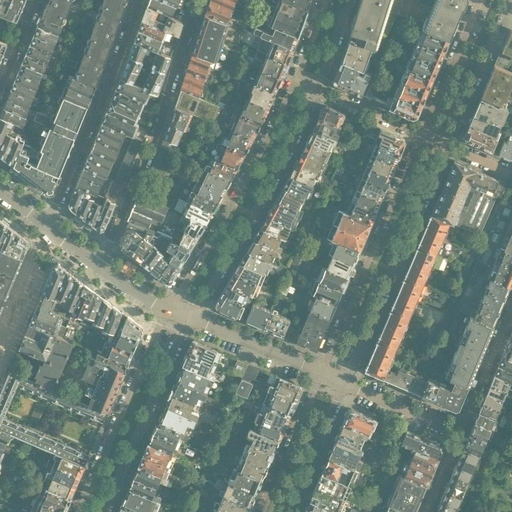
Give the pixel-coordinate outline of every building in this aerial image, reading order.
[(0,0),(0,13),(16,20),(24,0),(0,0)] [(61,25),(71,0),(48,0),(41,17),(61,25)] [(119,19),(126,0),(102,0),(99,11),(119,19)] [(186,10),(177,6),(175,5),(163,0),(148,0),(147,5),(172,16),(182,21),(186,10)] [(227,18),(232,7),(216,0),(209,0),(205,12),(226,21),(229,22),(232,23),(233,20),(227,18)] [(307,9),(284,0),(283,0),(272,0),(272,1),(276,3),(274,7),(304,19),(307,10),(307,9)] [(283,0),(284,0),(307,9),(309,0),(283,0)] [(373,48),(385,10),(388,0),(361,0),(350,37),(349,38),(350,38),(372,47),(373,48)] [(437,0),(434,7),(411,0),(388,0),(385,10),(422,22),(424,16),(430,19),(425,28),(449,38),(462,7),(463,7),(465,0),(437,0)] [(182,21),(172,16),(147,5),(142,18),(167,29),(178,33),(182,21)] [(304,19),(274,7),(270,5),(267,13),(300,27),(304,19)] [(108,51),(119,19),(99,11),(87,44),(108,51)] [(229,22),(226,21),(205,12),(205,14),(202,22),(226,31),(229,22)] [(300,27),(267,13),(263,22),(268,24),(274,27),(297,36),(300,27)] [(62,25),(61,25),(41,17),(38,25),(59,34),(62,25)] [(403,19),(398,17),(393,30),(398,32),(403,19)] [(178,33),(167,29),(142,18),(138,28),(163,39),(175,44),(178,33)] [(222,41),(226,31),(202,22),(199,31),(222,41)] [(297,36),(274,27),(268,24),(265,30),(254,25),(253,29),(252,31),(268,37),(271,38),(293,47),(297,36)] [(449,38),(425,28),(415,24),(413,29),(424,34),(421,42),(443,52),(449,38)] [(55,43),(59,34),(38,25),(34,35),(55,43)] [(175,44),(163,39),(138,28),(135,39),(171,54),(175,44)] [(511,29),(510,28),(501,51),(510,55),(509,57),(499,53),(495,62),(507,68),(511,58),(511,29)] [(222,41),(199,31),(195,41),(219,50),(222,41)] [(55,43),(34,35),(30,44),(51,52),(55,43)] [(287,62),(293,47),(271,38),(268,37),(262,52),(268,54),(287,62)] [(443,52),(421,42),(410,37),(407,43),(414,46),(411,53),(415,55),(437,65),(443,52)] [(367,59),(372,47),(350,38),(345,50),(367,59)] [(135,39),(129,54),(165,69),(170,56),(171,56),(171,54),(135,39)] [(216,60),(219,50),(195,41),(192,51),(216,60)] [(47,62),(51,52),(30,44),(26,53),(47,62)] [(108,51),(87,44),(75,77),(95,86),(108,51)] [(345,50),(341,61),(358,68),(363,70),(367,59),(345,50)] [(213,70),(216,60),(192,51),(189,61),(213,70)] [(26,53),(22,63),(42,72),(47,62),(26,53)] [(437,65),(415,55),(411,53),(408,59),(409,59),(409,60),(406,67),(432,78),(437,65)] [(165,69),(129,54),(125,65),(143,73),(161,82),(165,69)] [(281,77),(287,62),(268,54),(264,63),(255,59),(253,65),(261,69),(281,77)] [(77,62),(66,58),(64,64),(75,68),(77,62)] [(213,70),(189,61),(186,70),(206,77),(210,79),(213,70)] [(334,83),(335,84),(347,89),(354,72),(356,73),(358,68),(341,61),(333,80),(333,81),(333,82),(334,83)] [(22,63),(18,73),(38,81),(42,72),(22,63)] [(432,78),(406,67),(399,64),(396,69),(408,74),(404,82),(426,91),(432,78)] [(138,86),(143,73),(125,65),(125,67),(120,77),(138,86)] [(481,96),(500,104),(502,100),(505,101),(511,83),(511,77),(511,78),(511,77),(511,72),(494,65),(481,96)] [(274,92),(281,77),(261,69),(257,78),(249,74),(246,80),(255,84),(274,92)] [(186,70),(183,80),(206,89),(210,79),(206,77),(186,70)] [(375,70),(369,83),(376,86),(379,80),(377,79),(380,72),(375,70)] [(360,95),(370,73),(365,71),(363,76),(360,75),(356,73),(354,72),(347,89),(360,95)] [(18,73),(14,81),(36,90),(39,82),(38,81),(18,73)] [(157,94),(161,82),(143,73),(138,86),(146,89),(157,94)] [(95,86),(75,77),(71,75),(67,86),(91,96),(95,86)] [(146,89),(138,86),(120,77),(116,88),(141,99),(142,100),(146,89)] [(183,80),(180,88),(203,98),(206,89),(183,80)] [(267,107),(274,92),(255,84),(246,80),(244,85),(251,88),(250,90),(252,91),(249,99),(267,107)] [(426,91),(404,82),(400,80),(398,86),(402,87),(398,95),(420,105),(426,91)] [(14,81),(11,90),(32,99),(36,90),(14,81)] [(369,83),(364,96),(371,99),(376,86),(369,83)] [(91,96),(67,86),(64,85),(60,95),(62,96),(87,106),(91,96)] [(214,102),(203,98),(180,88),(174,104),(199,115),(217,123),(230,91),(220,87),(214,102)] [(116,88),(111,100),(136,110),(141,99),(116,88)] [(11,90),(7,99),(28,108),(32,99),(11,90)] [(420,105),(398,95),(394,94),(393,98),(388,96),(385,105),(412,117),(416,115),(420,105)] [(77,130),(83,114),(87,106),(62,96),(60,100),(58,100),(57,103),(59,104),(57,109),(55,108),(53,111),(56,112),(54,117),(52,116),(50,119),(52,120),(77,130)] [(480,98),(473,113),(492,121),(494,118),(498,120),(502,112),(505,114),(507,107),(499,104),(498,105),(480,98)] [(7,99),(3,108),(24,117),(28,108),(7,99)] [(260,123),(267,107),(249,99),(245,108),(244,107),(244,108),(241,106),(241,108),(234,106),(232,110),(260,123)] [(111,100),(106,111),(132,122),(136,110),(111,100)] [(174,104),(169,120),(182,126),(193,131),(199,115),(174,104)] [(341,122),(345,114),(326,106),(323,107),(318,117),(340,127),(342,127),(344,123),(341,122)] [(25,117),(24,117),(3,108),(0,115),(0,116),(12,121),(19,125),(21,126),(25,117)] [(252,138),(260,123),(232,110),(229,118),(236,121),(232,129),(252,138)] [(134,123),(132,122),(106,111),(102,122),(122,131),(130,134),(135,123),(134,123)] [(473,113),(468,124),(487,132),(487,134),(495,137),(501,121),(498,120),(494,118),(492,121),(473,113)] [(0,142),(6,128),(9,130),(12,121),(0,116),(0,142)] [(318,117),(313,128),(336,138),(340,127),(318,117)] [(69,148),(74,137),(77,130),(52,120),(51,124),(48,123),(46,130),(47,131),(44,138),(69,148)] [(169,120),(163,137),(173,141),(175,142),(182,126),(169,120)] [(0,154),(5,158),(14,136),(16,133),(19,125),(12,121),(9,130),(6,128),(0,142),(0,154)] [(118,139),(122,131),(102,122),(98,131),(118,139)] [(487,132),(468,124),(464,135),(465,139),(492,151),(497,138),(495,137),(487,134),(487,132)] [(331,150),(336,138),(313,128),(307,140),(331,150)] [(244,153),(252,138),(232,129),(228,138),(223,136),(220,142),(225,144),(244,153)] [(405,142),(403,138),(380,129),(374,141),(375,141),(401,152),(405,142)] [(115,148),(118,139),(98,131),(94,140),(115,148)] [(14,136),(5,158),(13,164),(21,144),(22,141),(17,139),(20,134),(16,133),(14,136)] [(123,183),(142,140),(142,139),(133,135),(130,134),(113,179),(123,183)] [(509,157),(510,157),(511,151),(511,138),(508,136),(506,140),(503,139),(497,153),(509,157)] [(69,148),(44,138),(42,137),(41,140),(42,141),(39,148),(40,149),(65,159),(69,148)] [(163,137),(159,149),(168,153),(173,141),(163,137)] [(111,157),(115,148),(94,140),(91,148),(111,157)] [(307,140),(302,152),(325,161),(328,155),(329,155),(331,150),(307,140)] [(396,164),(401,152),(375,141),(371,153),(396,164)] [(59,174),(45,169),(36,165),(26,160),(31,148),(21,144),(13,164),(48,191),(52,190),(59,174)] [(244,153),(225,144),(222,151),(218,149),(214,158),(236,168),(244,153)] [(108,166),(111,157),(91,148),(87,157),(108,166)] [(65,159),(40,149),(39,152),(41,152),(39,157),(62,167),(65,159)] [(159,149),(154,161),(166,166),(167,166),(172,155),(168,153),(159,149)] [(320,173),(325,161),(302,152),(296,163),(320,173)] [(396,164),(371,153),(366,165),(391,175),(396,164)] [(62,167),(39,157),(37,156),(36,159),(38,160),(36,165),(45,169),(59,174),(62,167)] [(104,175),(108,166),(87,157),(83,166),(104,175)] [(236,168),(214,158),(210,157),(207,164),(205,163),(203,167),(206,169),(230,179),(236,168)] [(453,160),(431,214),(448,221),(479,235),(496,196),(499,197),(505,183),(475,170),(476,169),(453,160)] [(162,177),(166,166),(154,161),(150,171),(162,177)] [(318,178),(320,173),(296,163),(294,168),(293,167),(290,175),(312,184),(315,177),(318,178)] [(391,175),(366,165),(361,176),(386,187),(391,175)] [(83,166),(80,175),(100,184),(104,175),(83,166)] [(230,179),(206,169),(203,167),(200,174),(199,173),(197,178),(224,189),(230,179)] [(157,188),(162,177),(150,171),(145,183),(157,188)] [(76,185),(86,189),(95,193),(97,194),(100,184),(80,175),(76,185)] [(310,189),(312,184),(290,175),(289,175),(283,186),(303,195),(306,188),(310,189)] [(386,187),(361,176),(356,188),(381,199),(386,187)] [(224,189),(197,178),(194,183),(196,183),(193,190),(217,200),(224,189)] [(123,183),(113,179),(110,185),(120,189),(123,183)] [(152,200),(157,188),(145,183),(140,195),(152,200)] [(68,203),(69,207),(76,213),(86,189),(76,185),(68,203)] [(120,189),(110,185),(108,191),(118,195),(120,189)] [(276,199),(295,207),(299,209),(304,195),(303,195),(283,186),(276,199)] [(381,199),(356,188),(351,200),(376,210),(381,199)] [(86,189),(76,213),(86,220),(93,200),(95,193),(86,189)] [(217,200),(193,190),(190,189),(185,200),(211,211),(217,200)] [(118,195),(108,191),(105,197),(115,201),(118,195)] [(167,224),(174,209),(152,200),(140,195),(138,194),(132,209),(151,217),(156,219),(167,224)] [(105,197),(103,204),(94,226),(100,230),(104,229),(115,201),(105,197)] [(276,199),(267,214),(290,224),(294,215),(292,215),(295,207),(276,199)] [(93,200),(86,220),(94,226),(103,204),(93,200)] [(211,211),(185,200),(181,211),(182,212),(189,215),(204,223),(211,211)] [(376,210),(351,200),(346,211),(350,213),(371,222),(376,210)] [(511,206),(501,202),(496,215),(511,222),(511,206)] [(149,222),(151,217),(132,209),(127,220),(129,221),(129,220),(147,228),(149,222)] [(371,222),(350,213),(346,211),(343,210),(331,238),(338,241),(359,250),(371,222)] [(175,227),(180,215),(174,212),(169,225),(176,228),(176,227),(175,227)] [(190,246),(204,223),(189,215),(182,212),(182,213),(188,216),(188,218),(179,240),(190,246)] [(267,214),(260,227),(284,237),(290,224),(267,214)] [(431,214),(424,229),(442,237),(448,221),(431,214)] [(511,222),(496,215),(490,229),(511,237),(511,222)] [(129,253),(145,231),(128,223),(120,242),(121,246),(129,253)] [(27,239),(7,224),(0,240),(0,249),(7,252),(11,242),(25,249),(28,243),(27,239)] [(173,236),(176,228),(169,225),(168,226),(163,224),(160,231),(173,236)] [(260,227),(253,239),(277,249),(278,250),(284,237),(260,227)] [(424,229),(417,245),(435,252),(442,237),(424,229)] [(511,237),(490,229),(485,241),(511,252),(511,237)] [(139,260),(158,235),(153,233),(145,231),(129,253),(139,260)] [(158,235),(139,260),(149,268),(161,253),(166,247),(171,239),(171,237),(160,232),(158,235)] [(480,251),(485,239),(477,236),(473,249),(480,251)] [(359,250),(338,241),(331,238),(330,238),(328,243),(332,244),(329,253),(353,263),(359,250)] [(171,239),(166,247),(173,252),(168,258),(169,261),(178,267),(190,246),(179,240),(178,242),(171,239)] [(253,239),(247,250),(271,262),(277,249),(253,239)] [(509,287),(511,280),(511,252),(485,241),(472,271),(509,287)] [(25,249),(11,242),(7,252),(22,258),(25,249)] [(417,245),(411,261),(428,268),(435,252),(417,245)] [(0,271),(14,277),(22,258),(7,252),(0,249),(0,271)] [(247,250),(239,263),(264,274),(266,274),(271,262),(247,250)] [(470,267),(475,253),(470,251),(465,266),(470,267)] [(168,258),(161,253),(149,268),(166,281),(171,280),(178,267),(169,261),(168,258)] [(353,263),(329,253),(324,265),(325,266),(348,275),(353,263)] [(295,255),(291,266),(299,268),(302,257),(295,255)] [(411,261),(404,276),(422,284),(428,268),(411,261)] [(65,269),(57,263),(54,264),(41,293),(53,298),(65,269)] [(239,263),(233,273),(260,285),(264,274),(239,263)] [(348,275),(325,266),(323,270),(319,268),(315,278),(319,280),(342,290),(348,275)] [(63,304),(75,276),(65,269),(53,298),(53,299),(63,304)] [(0,293),(6,296),(14,277),(0,271),(0,293)] [(501,306),(509,287),(472,271),(464,290),(501,306)] [(233,273),(226,284),(251,295),(255,296),(260,285),(233,273)] [(83,283),(75,276),(63,304),(62,306),(72,310),(83,283)] [(404,276),(397,293),(415,300),(422,284),(404,276)] [(342,290),(319,280),(315,278),(309,292),(315,295),(336,304),(342,290)] [(82,314),(93,290),(83,283),(72,310),(68,319),(66,323),(77,328),(82,314)] [(284,283),(280,292),(286,295),(287,291),(290,286),(284,283)] [(226,284),(220,295),(246,306),(251,295),(226,284)] [(102,297),(93,290),(82,314),(93,319),(102,297)] [(501,306),(464,290),(456,310),(470,316),(493,326),(501,306)] [(62,306),(63,304),(53,299),(53,298),(41,293),(33,314),(56,324),(60,313),(62,316),(68,319),(72,310),(62,306)] [(397,293),(391,308),(408,315),(415,300),(397,293)] [(215,303),(216,307),(240,317),(246,306),(220,295),(215,303)] [(336,304),(315,295),(309,310),(329,319),(336,304)] [(112,304),(102,297),(93,319),(92,323),(102,327),(112,304)] [(253,302),(246,320),(262,327),(270,310),(253,302)] [(122,327),(127,315),(112,304),(102,327),(101,328),(105,330),(104,332),(109,334),(112,333),(116,324),(120,326),(122,327)] [(391,308),(384,324),(401,331),(408,315),(391,308)] [(270,309),(270,310),(262,327),(281,335),(289,318),(270,309)] [(329,319),(309,310),(303,324),(309,326),(308,329),(323,335),(329,319)] [(56,324),(33,314),(29,324),(36,327),(43,330),(62,338),(66,326),(60,324),(59,326),(56,324)] [(141,326),(127,315),(122,327),(120,326),(118,332),(119,333),(137,341),(142,330),(141,326)] [(453,332),(459,318),(454,316),(448,330),(453,332)] [(493,326),(470,316),(463,333),(486,343),(493,326)] [(289,318),(281,335),(287,338),(295,320),(289,318)] [(53,389),(73,343),(62,338),(43,330),(42,334),(34,331),(36,327),(29,324),(19,349),(44,359),(42,364),(40,363),(34,376),(36,377),(35,381),(39,383),(48,387),(53,389)] [(323,335),(308,329),(309,326),(303,324),(296,341),(316,350),(323,335)] [(384,324),(377,339),(395,347),(401,331),(384,324)] [(132,354),(137,341),(119,333),(116,341),(114,340),(112,344),(112,345),(132,354)] [(468,385),(480,357),(486,343),(463,333),(445,376),(454,380),(468,385)] [(511,338),(509,337),(503,354),(511,357),(511,338)] [(377,339),(371,355),(388,363),(395,347),(377,339)] [(221,353),(213,349),(194,341),(192,341),(191,342),(186,353),(210,363),(211,359),(217,362),(221,353)] [(127,366),(132,354),(112,345),(112,344),(105,342),(100,354),(127,366)] [(107,412),(127,366),(100,354),(97,353),(96,353),(94,357),(91,356),(82,378),(96,384),(94,387),(93,387),(89,396),(90,396),(87,404),(96,407),(107,412)] [(183,365),(213,378),(219,381),(221,376),(213,372),(216,366),(210,363),(186,353),(181,364),(183,365)] [(511,357),(503,354),(498,366),(511,371),(511,357)] [(371,355),(364,370),(381,378),(385,371),(388,363),(371,355)] [(154,374),(159,362),(160,362),(159,361),(158,361),(157,361),(157,362),(153,360),(153,359),(153,358),(152,358),(151,358),(151,359),(146,370),(149,371),(148,372),(152,374),(152,373),(154,374)] [(241,361),(236,359),(231,371),(236,374),(241,361)] [(246,363),(241,361),(236,374),(241,376),(246,363)] [(245,380),(251,366),(246,363),(241,376),(240,378),(245,380)] [(177,379),(177,380),(201,391),(205,382),(210,385),(213,378),(183,365),(180,372),(178,373),(176,377),(177,379)] [(253,378),(257,368),(251,366),(245,380),(257,385),(259,381),(253,378)] [(511,371),(498,366),(494,374),(510,381),(511,381),(511,371)] [(389,372),(385,371),(381,378),(382,378),(401,386),(406,373),(397,369),(396,373),(389,370),(389,372)] [(16,385),(20,375),(19,375),(9,371),(5,381),(1,391),(11,396),(16,385)] [(422,380),(406,373),(401,386),(417,393),(422,380)] [(510,381),(494,374),(490,383),(511,392),(511,390),(511,388),(507,387),(510,381)] [(30,379),(20,375),(16,385),(25,389),(30,379)] [(294,402),(300,389),(298,386),(275,376),(272,385),(268,383),(265,389),(272,392),(294,402)] [(262,394),(269,398),(272,392),(265,389),(257,385),(245,380),(240,378),(235,391),(245,396),(250,385),(259,389),(262,394)] [(35,381),(30,379),(25,389),(34,393),(39,383),(35,381)] [(173,383),(169,392),(193,402),(196,395),(204,399),(206,393),(201,391),(177,380),(175,384),(173,383)] [(427,380),(420,395),(431,399),(438,384),(427,380)] [(468,385),(454,380),(450,389),(451,389),(450,391),(456,394),(457,393),(463,396),(468,385)] [(48,387),(39,383),(34,393),(44,397),(48,387)] [(511,392),(490,383),(486,393),(502,400),(504,394),(510,396),(511,392)] [(444,387),(438,384),(431,399),(442,404),(449,388),(449,386),(445,384),(444,387)] [(53,389),(48,387),(44,397),(54,401),(58,391),(53,389)] [(62,387),(60,392),(67,395),(77,399),(80,401),(82,396),(73,393),(73,391),(62,387)] [(451,389),(450,389),(449,388),(442,404),(455,409),(458,408),(463,396),(457,393),(456,394),(450,391),(451,389)] [(1,391),(0,393),(0,404),(6,407),(11,396),(1,391)] [(67,395),(60,392),(58,391),(54,401),(63,405),(67,395)] [(168,401),(165,406),(195,419),(198,413),(190,410),(193,402),(169,392),(166,400),(168,401)] [(289,415),(294,402),(272,392),(269,398),(266,405),(289,415)] [(502,400),(486,393),(482,402),(503,411),(505,408),(500,406),(502,400)] [(77,399),(67,395),(63,405),(72,409),(77,399)] [(87,404),(80,401),(77,399),(72,409),(83,414),(87,404)] [(503,411),(482,402),(478,412),(494,418),(497,413),(501,415),(502,413),(503,411)] [(289,415),(266,405),(263,403),(260,410),(257,409),(254,415),(283,427),(289,415)] [(507,403),(505,408),(503,411),(502,413),(507,415),(511,405),(507,403)] [(96,407),(87,404),(83,414),(91,417),(96,407)] [(195,419),(165,406),(163,412),(160,413),(158,417),(160,420),(159,421),(184,432),(188,434),(189,434),(195,419)] [(107,412),(96,407),(91,417),(102,422),(107,412)] [(347,410),(342,423),(368,434),(370,435),(371,433),(367,431),(368,427),(367,427),(371,417),(351,409),(347,410)] [(494,418),(478,412),(474,421),(490,427),(490,428),(495,430),(498,424),(499,420),(494,418)] [(502,415),(499,420),(498,424),(503,426),(507,415),(502,413),(501,415),(502,415)] [(283,427),(254,415),(252,420),(258,423),(255,430),(278,440),(283,427)] [(11,422),(2,418),(0,421),(0,428),(7,432),(11,422)] [(156,423),(153,431),(176,441),(178,435),(186,438),(188,434),(184,432),(159,421),(158,424),(156,423)] [(490,427),(474,421),(470,432),(485,439),(490,428),(490,427)] [(20,426),(11,422),(7,432),(10,433),(16,436),(20,426)] [(342,423),(338,432),(360,441),(362,437),(364,437),(365,435),(367,436),(368,434),(342,423)] [(30,430),(20,426),(16,436),(26,440),(30,430)] [(278,440),(255,430),(248,427),(245,434),(252,437),(249,444),(272,454),(278,440)] [(0,440),(6,443),(10,433),(7,432),(0,428),(0,440)] [(40,434),(30,430),(26,440),(35,444),(40,434)] [(148,443),(175,455),(178,456),(181,451),(173,447),(176,441),(153,431),(149,438),(151,439),(149,443),(148,442),(148,443)] [(338,432),(334,441),(358,452),(360,452),(361,450),(358,449),(359,448),(358,447),(360,441),(338,432)] [(411,447),(416,436),(405,432),(400,443),(409,446),(411,447)] [(484,455),(490,442),(485,440),(485,439),(470,432),(464,447),(479,453),(484,455)] [(49,438),(40,434),(35,444),(45,448),(49,438)] [(439,446),(416,436),(411,447),(438,458),(441,450),(439,446)] [(59,442),(49,438),(45,448),(55,453),(59,442)] [(334,441),(327,457),(352,467),(352,466),(358,452),(334,441)] [(69,446),(59,442),(55,453),(64,457),(69,446)] [(272,454),(249,444),(246,442),(240,456),(243,458),(266,467),(272,454)] [(139,466),(165,477),(175,455),(148,443),(138,465),(139,466)] [(77,450),(69,446),(64,457),(73,460),(77,450)] [(438,458),(411,447),(409,446),(407,450),(412,452),(410,457),(434,467),(438,458)] [(479,453),(464,447),(460,456),(479,464),(481,459),(477,458),(479,454),(484,456),(484,455),(479,453)] [(88,455),(77,450),(73,460),(84,465),(88,455)] [(73,460),(64,457),(55,453),(53,457),(56,458),(53,464),(79,475),(84,465),(73,460)] [(479,464),(460,456),(456,465),(472,471),(473,467),(477,469),(479,464)] [(327,457),(320,472),(350,485),(352,485),(358,469),(352,466),(352,467),(327,457)] [(434,467),(410,457),(407,463),(404,461),(403,463),(402,465),(430,476),(434,467)] [(261,480),(266,467),(243,458),(241,464),(237,463),(235,469),(261,480)] [(393,459),(391,463),(402,468),(402,465),(403,463),(393,459)] [(79,475),(53,464),(50,471),(47,470),(46,474),(75,486),(79,475)] [(430,476),(402,465),(402,468),(401,468),(405,469),(402,475),(426,485),(430,476)] [(472,471),(456,465),(452,473),(472,481),(474,477),(470,475),(472,471)] [(136,468),(133,476),(156,486),(159,480),(166,483),(168,479),(165,477),(139,466),(138,469),(136,468)] [(255,493),(261,480),(235,469),(234,468),(230,477),(229,476),(227,481),(255,493)] [(319,477),(315,485),(344,497),(350,485),(320,472),(319,477)] [(403,511),(414,511),(426,485),(402,475),(397,473),(393,484),(396,485),(392,494),(390,493),(385,504),(387,505),(403,511)] [(472,481),(452,473),(449,482),(464,489),(466,485),(470,486),(472,481)] [(75,486),(46,474),(44,478),(46,479),(44,485),(45,486),(70,497),(75,486)] [(128,487),(128,488),(159,501),(161,496),(153,493),(156,486),(133,476),(130,484),(131,484),(130,488),(128,487)] [(255,493),(227,481),(224,488),(221,487),(218,493),(222,494),(250,507),(255,493)] [(464,489),(449,482),(445,491),(464,499),(466,494),(463,493),(464,489)] [(312,493),(310,498),(313,499),(337,509),(339,510),(344,497),(315,485),(312,493)] [(63,511),(70,497),(45,486),(35,510),(36,510),(39,511),(63,511)] [(128,488),(122,502),(146,511),(156,511),(161,502),(159,501),(128,488)] [(464,499),(445,491),(442,499),(461,507),(464,499)] [(247,511),(250,507),(222,494),(219,501),(215,499),(213,505),(216,507),(227,511),(247,511)] [(310,505),(306,507),(304,511),(335,511),(337,509),(313,499),(310,505)] [(447,511),(458,511),(461,507),(442,499),(438,508),(447,511)] [(146,511),(122,502),(117,511),(146,511)]
